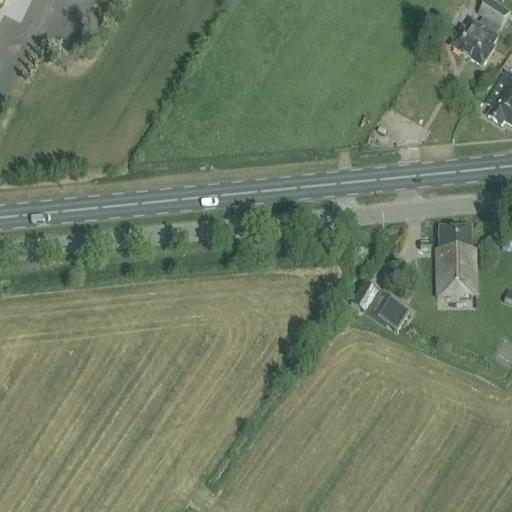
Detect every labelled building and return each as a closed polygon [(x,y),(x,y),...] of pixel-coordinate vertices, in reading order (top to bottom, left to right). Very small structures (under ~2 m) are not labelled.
[(479,17),(483,20),(479,27),(473,23),(466,32),(464,31),(452,49),(483,70),(495,52),(491,50),(498,40),(497,39),(511,17),(489,2),(479,17)] [(511,78),(505,75),(486,106),(492,109),(487,118),(501,127),(504,123),(511,128),(511,78)] [(474,251),(470,251),(469,231),(438,232),(438,253),(436,253),(437,300),(462,299),(462,297),(475,297),(474,251)] [(363,285),(350,306),(396,335),(409,314),(363,285)] [(511,294),(511,293),(508,291),(502,305),(511,309),(511,306),(511,295),(511,296),(511,294)]
